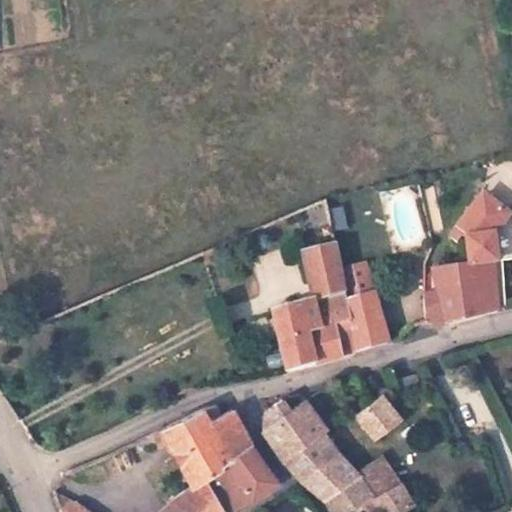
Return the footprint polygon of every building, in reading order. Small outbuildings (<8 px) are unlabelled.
[(465,242),(469,267),(496,261),(491,234),(503,212),(475,195),(451,233),(465,242)] [(348,225),(343,204),(331,206),(336,227),(348,225)] [(214,264),(209,251),(198,256),(202,269),(214,264)] [(361,351),(346,294),(336,253),(297,261),(307,303),(274,314),(288,370),(361,351)] [(511,310),(511,284),(505,259),(496,261),(469,267),(435,275),(447,328),(511,310)] [(346,294),(361,351),(381,345),(368,290),(346,294)] [(340,447),(309,401),(290,414),(282,404),(258,420),(301,474),(340,447)] [(375,447),(399,433),(385,406),(358,421),(375,447)] [(221,407),(204,412),(163,431),(189,504),(177,511),(222,511),(205,488),(251,451),(234,411),(225,413),(221,407)] [(323,501),(358,475),(340,447),(301,474),(323,501)] [(222,511),(245,511),(278,487),(251,451),(205,488),(222,511)] [(358,475),(373,496),(384,511),(403,511),(408,509),(376,464),(358,475)] [(331,511),(350,511),(373,496),(358,475),(323,501),(331,511)]
